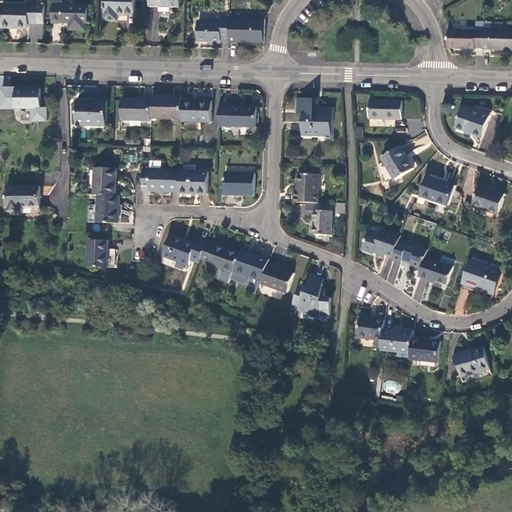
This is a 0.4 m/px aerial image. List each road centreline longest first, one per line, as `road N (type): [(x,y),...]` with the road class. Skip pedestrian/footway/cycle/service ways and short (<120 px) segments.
road 1 (residential): [(0,64),(274,71)]
road 2 (residential): [(511,303),(484,319),(448,324),(268,230)]
road 3 (residential): [(274,71),(435,75)]
road 4 (residential): [(274,71),(268,230)]
road 5 (residential): [(268,230),(241,217),(152,211),(142,242)]
road 6 (residential): [(435,75),(435,133),(511,171)]
